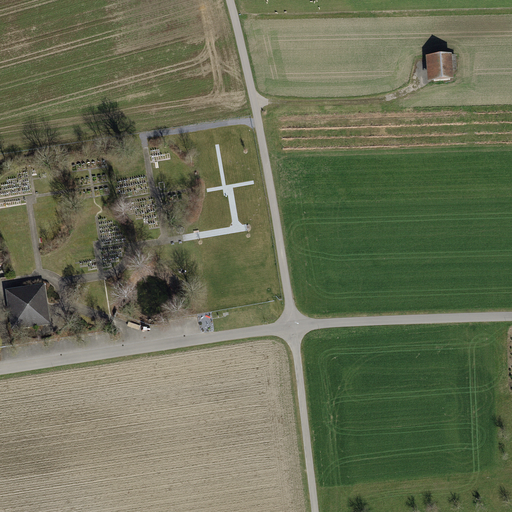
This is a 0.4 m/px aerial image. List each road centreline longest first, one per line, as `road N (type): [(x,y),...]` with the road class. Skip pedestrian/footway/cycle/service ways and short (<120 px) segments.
road 1 (residential): [(231,0),(258,104),(293,326)]
road 2 (residential): [(0,368),(293,326)]
road 3 (residential): [(293,326),(511,314)]
road 4 (residential): [(293,326),(317,511)]
road 5 (track): [(258,104),(399,95),(420,77)]
